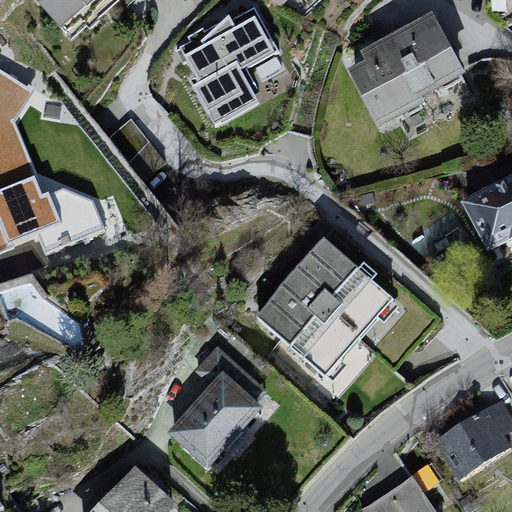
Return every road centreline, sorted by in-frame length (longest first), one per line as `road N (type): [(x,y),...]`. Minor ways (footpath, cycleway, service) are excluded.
road 1 (residential): [(494,359),(281,168),(196,170),(160,142),(136,82),(158,21),(177,0)]
road 2 (unclassified): [(494,359),(392,426),(307,511)]
